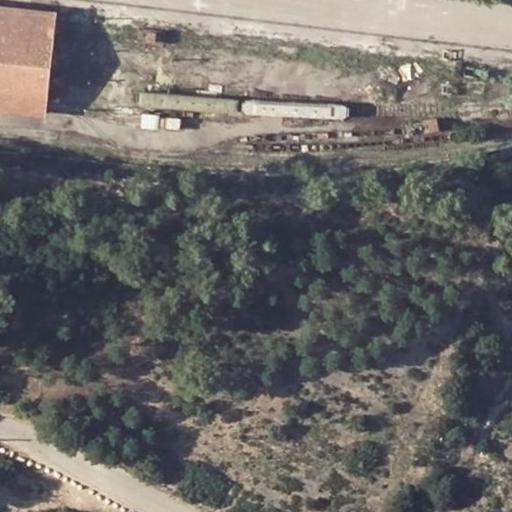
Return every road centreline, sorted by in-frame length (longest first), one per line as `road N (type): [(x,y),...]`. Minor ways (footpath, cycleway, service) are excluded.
road 1 (track): [(250,0),(511,29)]
road 2 (unclassified): [(175,511),(0,422)]
